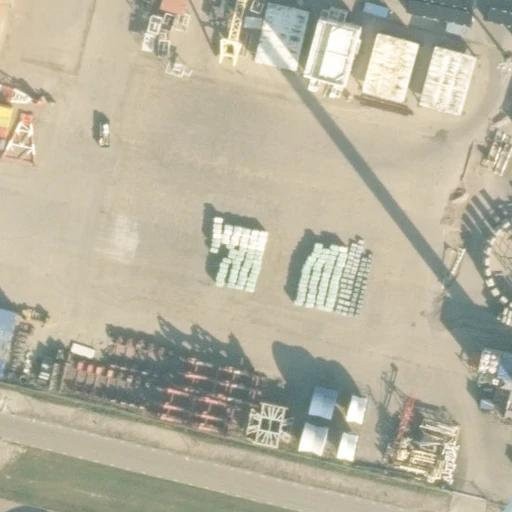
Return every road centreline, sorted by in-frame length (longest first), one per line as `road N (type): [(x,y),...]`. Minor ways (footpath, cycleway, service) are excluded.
road 1 (unknown): [(125,403),(218,0)]
road 2 (unclassified): [(0,418),(380,511)]
road 3 (unknown): [(511,164),(464,281),(459,313),(474,482)]
